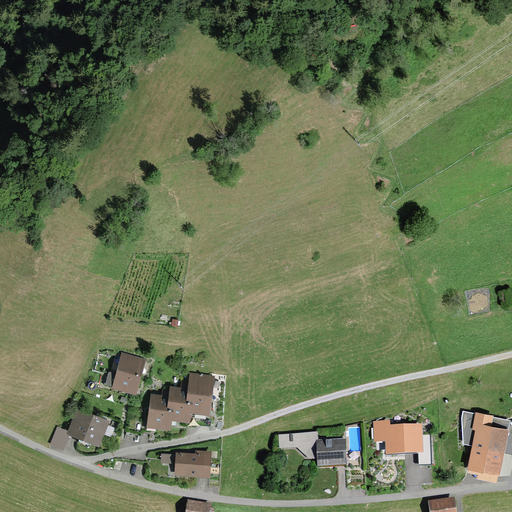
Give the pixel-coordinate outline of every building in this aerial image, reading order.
[(507,307),(504,291),(490,293),(493,309),(507,307)] [(146,359),(121,352),(115,373),(108,372),(105,384),(112,385),(112,388),(136,394),(146,359)] [(189,373),(187,388),(186,399),(192,400),(190,413),(210,415),(215,376),(189,373)] [(169,385),(168,396),(167,407),(174,408),(172,420),(189,422),(190,413),(192,400),(186,399),(187,388),(169,385)] [(168,396),(150,394),(146,428),(171,431),(172,420),(174,408),(167,407),(168,396)] [(110,420),(77,407),(68,430),(57,426),(49,445),(64,451),(70,435),(99,447),(104,434),(111,437),(115,427),(108,424),(110,420)] [(510,420),(463,411),(461,419),(462,443),(472,445),(467,468),(470,469),(469,473),(477,474),(477,477),(494,481),(496,473),(500,474),(510,420)] [(390,421),(373,421),(374,443),(385,442),(386,456),(418,454),(418,466),(433,466),(431,435),(422,435),(422,424),(390,426),(390,421)] [(278,450),(297,449),(309,460),(317,459),(317,467),(347,465),(345,439),(318,441),(318,432),(277,434),(278,450)] [(176,454),(161,453),(160,463),(175,463),(174,475),(210,477),(211,450),(195,450),(195,453),(176,452),(176,454)] [(456,511),(454,498),(427,501),(429,511),(456,511)] [(213,511),(214,509),(210,508),(211,503),(187,500),(185,511),(213,511)]
